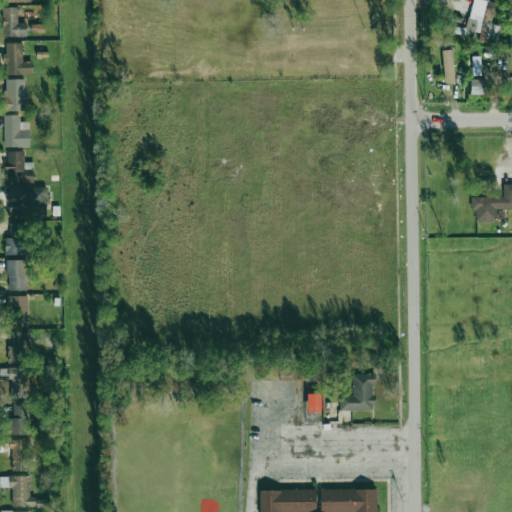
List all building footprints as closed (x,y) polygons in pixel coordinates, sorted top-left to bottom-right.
[(495,2),(484,0),(471,0),(466,33),(479,35),(479,38),(497,41),(500,25),(491,24),(495,2)] [(2,36),(26,36),(26,22),(18,23),(17,7),(1,7),(2,36)] [(32,74),(32,61),(23,62),(22,42),(4,43),(5,75),(32,74)] [(443,50),(444,83),(454,83),(453,50),(443,50)] [(6,111),(25,110),(24,79),(6,79),(6,111)] [(470,94),(485,95),(486,79),(471,79),(470,94)] [(29,122),(20,122),(20,115),(3,115),(4,147),(29,147),(29,122)] [(24,151),(7,151),(8,183),(34,182),(33,162),(24,162),(24,151)] [(511,208),(511,183),(503,184),(503,196),(471,197),(471,211),(475,211),(476,222),(497,221),(496,209),(511,208)] [(6,187),(6,202),(16,202),(16,216),(44,216),(44,187),(6,187)] [(5,254),(27,254),(27,223),(10,224),(10,238),(5,238),(5,254)] [(6,260),(7,291),(27,290),(26,260),(6,260)] [(27,296),(7,296),(7,316),(26,317),(27,296)] [(10,331),(11,360),(23,360),(23,349),(29,349),(29,331),(10,331)] [(0,376),(11,377),(10,397),(27,397),(28,368),(0,367),(0,376)] [(376,374),(353,374),(353,395),(340,395),(340,411),(374,410),(374,386),(376,386),(376,374)] [(307,394),(307,412),(321,412),(321,393),(307,394)] [(29,434),(28,404),(12,404),(13,419),(9,419),(9,435),(29,434)] [(30,440),(11,439),(10,470),(29,470),(30,440)] [(11,507),(36,506),(35,496),(30,496),(29,476),(10,476),(11,507)] [(259,511),(315,511),(315,489),(259,490),(259,511)] [(376,511),(376,489),(321,489),(320,511),(376,511)]
